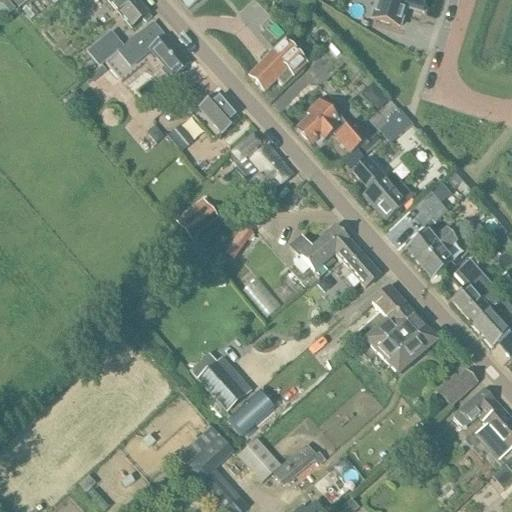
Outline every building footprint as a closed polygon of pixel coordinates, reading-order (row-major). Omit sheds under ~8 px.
[(134,0),(121,0),(113,7),(133,30),(142,22),(145,25),(151,19),(134,0)] [(177,0),(187,11),(199,0),(177,0)] [(426,0),(372,0),(376,1),(370,22),(400,31),(406,11),(422,16),(426,0)] [(7,1),(0,6),(0,12),(5,18),(15,9),(7,1)] [(153,24),(106,65),(119,80),(152,54),(173,79),(189,65),(166,37),(165,38),(153,24)] [(333,43),(327,48),(336,57),(342,52),(333,43)] [(259,67),(249,77),(263,92),(263,93),(276,81),(283,88),(305,66),(283,44),(272,55),(259,67)] [(72,65),(84,78),(94,68),(96,70),(102,64),(93,55),(87,60),(82,55),(72,65)] [(371,85),(361,95),(378,112),(388,102),(371,85)] [(74,92),(64,100),(72,110),(82,102),(74,92)] [(238,121),(217,96),(216,95),(194,115),(217,140),(238,121)] [(323,141),(332,134),(350,155),(368,139),(354,123),(347,128),(340,119),(337,122),(321,103),(308,114),(310,117),(296,129),(310,145),(320,137),(323,141)] [(154,127),(146,134),(156,145),(164,138),(154,127)] [(275,190),(277,189),(292,176),(268,148),(264,152),(260,156),(255,150),(259,147),(251,137),(230,154),(239,165),(248,158),(261,173),(247,185),(261,201),(275,190)] [(356,152),(342,164),(349,172),(363,159),(356,152)] [(393,189),(383,177),(368,159),(353,173),(364,186),(366,184),(371,189),(362,196),(385,222),(412,199),(399,184),(393,189)] [(454,175),(447,181),(453,188),(457,187),(461,184),(454,175)] [(436,192),(429,197),(445,217),(452,211),(459,206),(444,185),(436,192)] [(203,200),(175,222),(191,242),(218,220),(203,200)] [(479,226),(461,240),(471,252),(488,237),(479,226)] [(289,268),(300,281),(302,283),(312,274),(318,281),(326,274),(320,268),(334,256),(349,243),(336,228),(311,250),(301,239),(288,250),(298,261),(289,268)] [(242,229),(224,256),(234,262),(252,235),(242,229)] [(444,255),(457,244),(445,231),(433,241),(426,233),(422,236),(407,249),(432,278),(447,266),(451,263),(444,255)] [(379,277),(349,243),(334,256),(364,290),(379,277)] [(216,246),(208,251),(218,265),(224,260),(220,255),(221,254),(216,246)] [(466,289),(451,302),(473,326),(489,312),(488,311),(497,303),(502,299),(469,262),(454,276),(466,289)] [(370,326),(359,336),(363,340),(359,343),(361,344),(386,321),(387,323),(406,306),(389,288),(372,304),(381,313),(369,324),(370,326)] [(489,312),(473,326),(492,348),(504,338),(507,335),(508,334),(511,338),(511,310),(502,299),(497,303),(488,311),(489,312)] [(386,321),(361,344),(363,346),(358,352),(361,355),(359,356),(377,375),(384,369),(392,378),(435,338),(406,306),(387,323),(386,321)] [(223,359),(197,382),(226,415),(252,392),(223,359)] [(455,375),(440,389),(436,392),(450,408),(478,384),(467,371),(458,379),(455,375)] [(477,436),(491,453),(498,461),(507,453),(511,449),(511,421),(500,409),(499,410),(493,403),(494,403),(483,391),(451,420),(461,430),(465,430),(479,418),(485,425),(483,426),(485,428),(477,436)] [(274,410),(259,392),(227,420),(242,438),(274,410)] [(186,467),(183,470),(221,511),(243,511),(248,508),(240,499),(215,471),(234,454),(210,428),(202,436),(193,444),(184,452),(192,461),(186,467)] [(237,459),(261,485),(280,468),(257,441),(237,459)] [(282,467),(282,468),(293,480),(314,463),(317,466),(325,460),(319,452),(316,455),(307,445),(282,467)] [(322,511),(314,503),(305,510),(302,507),(295,511),(322,511)]
